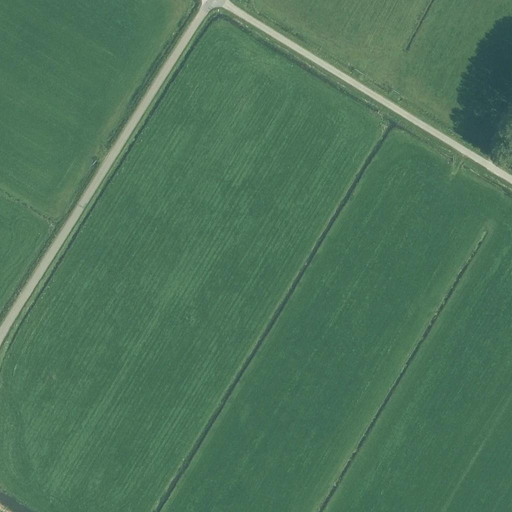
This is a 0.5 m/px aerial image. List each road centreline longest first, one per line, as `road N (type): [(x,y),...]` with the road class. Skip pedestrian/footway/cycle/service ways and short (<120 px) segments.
road 1 (unclassified): [(0,335),(210,0)]
road 2 (unclassified): [(511,181),(219,0)]
